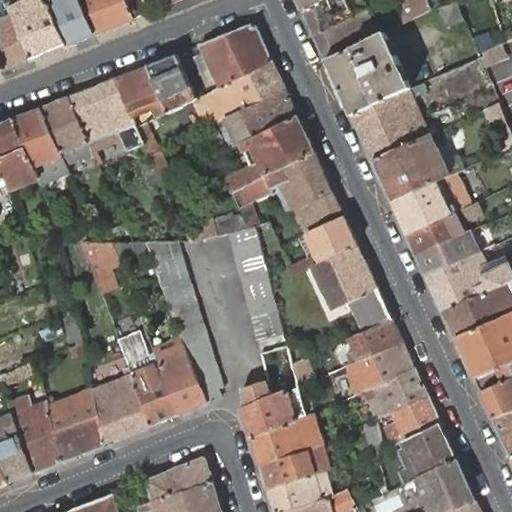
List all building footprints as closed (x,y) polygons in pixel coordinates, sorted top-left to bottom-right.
[(0,59),(5,70),(33,59),(9,7),(5,0),(0,2),(0,59)] [(47,0),(17,0),(15,1),(14,0),(5,0),(9,7),(33,59),(67,45),(47,0)] [(95,35),(80,0),(47,0),(67,45),(95,35)] [(135,19),(126,0),(80,0),(95,35),(135,19)] [(298,0),(303,10),(323,0),(298,0)] [(392,0),(404,24),(432,9),(428,0),(392,0)] [(428,0),(432,9),(439,7),(436,0),(428,0)] [(446,27),(466,19),(459,0),(457,0),(439,7),(446,27)] [(315,35),(327,61),(380,36),(377,30),(372,32),(365,18),(370,15),(367,9),(363,11),(353,16),(315,35)] [(253,24),(201,45),(220,87),(273,62),(257,26),(253,24)] [(380,36),(327,61),(352,116),(413,88),(387,32),(380,36)] [(483,38),(475,41),(480,53),(488,49),(483,38)] [(481,57),(485,66),(506,58),(500,45),(480,53),(481,57)] [(193,48),(178,54),(186,71),(189,78),(203,72),(193,48)] [(178,54),(149,66),(162,97),(169,112),(193,101),(198,98),(189,78),(186,71),(178,54)] [(219,122),(229,117),(286,89),(273,62),(220,87),(215,90),(198,98),(193,101),(206,128),(219,122)] [(149,66),(116,79),(134,117),(148,111),(145,104),(162,97),(149,66)] [(116,79),(70,97),(90,143),(94,151),(124,137),(130,151),(145,144),(143,138),(142,135),(138,127),(134,117),(116,79)] [(427,91),(424,83),(413,88),(352,116),(374,161),(430,135),(413,98),(427,91)] [(299,116),(286,89),(229,117),(241,145),(248,142),(299,116)] [(70,97),(42,108),(67,164),(95,153),(94,151),(90,143),(70,97)] [(503,151),(511,147),(511,129),(501,103),(486,110),(503,151)] [(42,108),(14,119),(40,179),(42,184),(71,173),(67,164),(42,108)] [(228,177),(235,192),(254,183),(267,176),(316,152),(299,116),(248,142),(258,163),(228,177)] [(229,117),(219,122),(232,149),(241,145),(229,117)] [(0,162),(9,184),(12,190),(40,179),(14,119),(0,125),(0,162)] [(147,123),(138,127),(142,135),(143,138),(145,144),(151,154),(161,149),(148,123),(147,123)] [(447,171),(430,135),(374,161),(393,202),(438,181),(458,172),(460,171),(457,166),(447,171)] [(151,154),(163,182),(173,177),(161,149),(151,154)] [(334,192),(316,152),(267,176),(273,189),(288,182),(300,208),(298,209),(309,234),(346,216),(334,192)] [(0,162),(0,188),(9,184),(0,162)] [(458,172),(438,181),(393,202),(408,234),(473,204),(458,172)] [(243,211),(249,228),(257,226),(261,224),(248,193),(257,188),(254,183),(235,192),(243,211)] [(480,210),(476,203),(473,204),(408,234),(417,254),(465,233),(459,219),(480,210)] [(183,226),(190,241),(198,240),(230,233),(249,228),(243,211),(183,226)] [(293,275),(296,274),(300,271),(304,270),(317,264),(358,244),(346,216),(309,234),(318,253),(309,257),(289,267),(293,275)] [(101,235),(104,243),(115,243),(136,242),(127,223),(101,235)] [(249,228),(230,233),(269,380),(295,372),(293,363),(257,226),(249,228)] [(61,236),(64,244),(76,243),(85,243),(91,243),(85,229),(61,236)] [(417,254),(426,274),(474,254),(473,253),(480,249),(473,231),(465,234),(465,233),(417,254)] [(300,238),(309,257),(318,253),(309,234),(300,238)] [(185,343),(208,403),(223,397),(219,389),(225,386),(180,241),(147,242),(150,251),(185,343)] [(115,243),(121,261),(150,251),(147,242),(136,242),(115,243)] [(85,243),(76,243),(83,264),(92,261),(85,243)] [(85,243),(92,261),(102,291),(108,304),(121,299),(116,285),(108,266),(121,261),(115,243),(104,243),(91,243),(85,243)] [(350,302),(364,331),(393,318),(379,288),(358,244),(317,264),(304,270),(325,314),(338,308),(350,302)] [(426,274),(444,312),(507,283),(511,281),(511,261),(492,271),(482,251),(474,254),(426,274)] [(0,285),(0,289),(4,301),(14,297),(9,282),(0,285)] [(511,293),(507,283),(444,312),(457,339),(511,314),(511,293)] [(70,341),(84,336),(78,308),(65,313),(70,341)] [(511,314),(457,339),(475,378),(511,361),(511,314)] [(364,331),(352,336),(358,349),(348,353),(352,364),(349,365),(356,395),(375,387),(416,368),(404,341),(393,318),(364,331)] [(130,365),(130,366),(152,425),(180,414),(157,354),(150,357),(140,332),(121,340),(130,365)] [(157,354),(180,414),(208,403),(185,343),(157,354)] [(82,344),(72,348),(75,355),(85,351),(82,344)] [(38,360),(20,367),(24,378),(41,371),(38,360)] [(511,361),(475,378),(482,393),(494,418),(511,410),(511,361)] [(95,389),(96,395),(106,444),(152,425),(130,366),(125,368),(128,376),(95,389)] [(0,375),(3,383),(4,386),(24,378),(20,367),(0,375)] [(429,396),(416,368),(375,387),(378,395),(370,399),(368,401),(376,418),(377,418),(389,413),(394,411),(429,396)] [(295,372),(269,380),(272,391),(287,386),(289,391),(244,409),(253,439),(308,417),(295,372)] [(14,414),(16,421),(34,473),(62,461),(50,408),(48,400),(33,406),(28,394),(9,402),(14,414)] [(50,408),(62,461),(106,444),(96,395),(79,402),(77,397),(50,408)] [(441,423),(429,396),(394,411),(398,420),(385,426),(394,446),(401,442),(441,423)] [(511,457),(511,410),(494,418),(511,457)] [(312,415),(308,417),(253,439),(261,466),(322,446),(312,415)] [(377,418),(365,424),(373,454),(386,449),(377,418)] [(0,456),(9,483),(34,473),(16,421),(0,427),(0,456)] [(400,471),(405,484),(421,477),(458,459),(441,423),(401,442),(404,447),(399,450),(407,468),(400,471)] [(322,446),(261,466),(269,489),(326,471),(325,466),(327,465),(322,446)] [(0,486),(9,483),(0,456),(0,486)] [(153,501),(214,482),(207,458),(206,457),(148,481),(153,501)] [(449,511),(477,499),(458,459),(421,477),(426,487),(421,489),(431,511),(434,511),(437,511),(449,511)] [(334,497),(326,471),(269,489),(275,511),(280,511),(330,498),(333,511),(346,511),(355,508),(348,490),(334,497)] [(397,488),(395,481),(388,484),(390,491),(397,488)] [(139,511),(219,511),(223,511),(214,482),(153,501),(138,506),(139,511)] [(119,511),(116,494),(70,511),(119,511)] [(333,511),(330,498),(280,511),(333,511)] [(482,511),(477,499),(449,511),(482,511)]
